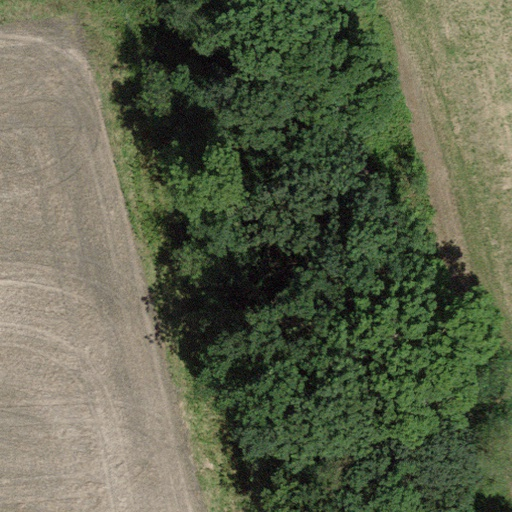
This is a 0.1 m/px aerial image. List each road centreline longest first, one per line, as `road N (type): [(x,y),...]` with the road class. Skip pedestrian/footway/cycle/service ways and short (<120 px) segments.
road 1 (track): [(447,511),(299,0)]
road 2 (track): [(384,0),(511,418)]
